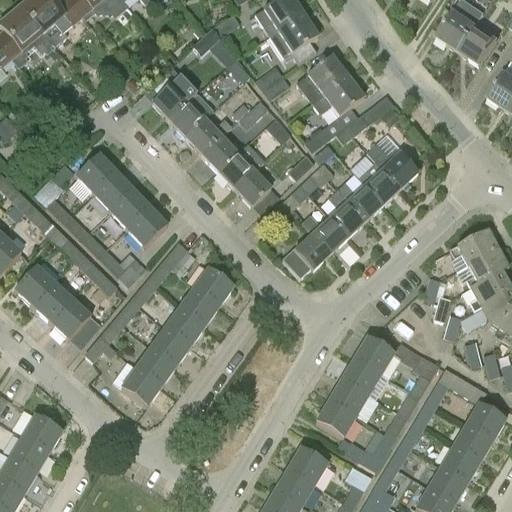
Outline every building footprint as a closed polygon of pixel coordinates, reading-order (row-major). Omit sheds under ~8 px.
[(55,11),(46,0),(34,0),(21,12),(52,50),(54,52),(66,41),(63,38),(82,23),(65,3),(55,11)] [(68,0),(65,3),(82,23),(83,24),(84,26),(94,18),(97,21),(100,19),(103,22),(106,19),(109,22),(112,20),(115,23),(127,12),(122,6),(116,0),(68,0)] [(116,0),(122,6),(129,0),(135,0),(144,10),(156,0),(116,0)] [(290,0),(286,0),(254,21),(268,42),(304,20),(290,0)] [(0,29),(0,32),(4,37),(0,40),(0,51),(12,65),(11,65),(18,74),(27,66),(24,63),(27,61),(25,58),(28,55),(25,52),(31,48),(37,56),(35,59),(37,62),(43,57),(46,60),(52,55),(50,52),(52,50),(21,12),(0,29)] [(458,57),(475,31),(454,18),(437,43),(458,57)] [(239,30),(232,19),(210,34),(210,35),(192,52),(201,61),(219,43),(218,43),(239,30)] [(283,65),(292,59),(318,42),(304,20),(268,42),(283,65)] [(84,26),(83,24),(81,26),(88,33),(89,32),(84,26)] [(475,31),(458,57),(481,72),(498,47),(475,31)] [(178,55),(197,45),(193,36),(173,46),(178,55)] [(0,74),(11,65),(12,65),(0,51),(0,74)] [(331,61),(295,89),(311,110),(347,82),(331,61)] [(225,72),(241,90),(250,83),(234,64),(225,72)] [(487,103),(509,118),(511,114),(511,66),(487,103)] [(275,71),(253,86),(261,97),(282,82),(275,71)] [(194,101),(187,94),(181,100),(171,89),(169,90),(161,81),(147,95),(155,103),(151,108),(169,126),(195,101),(194,101)] [(268,106),(289,91),(282,82),(261,97),(268,106)] [(319,121),(331,112),(338,122),(363,103),(347,82),(311,110),(319,121)] [(128,90),(136,97),(141,92),(133,85),(128,90)] [(196,99),(194,101),(195,101),(169,126),(185,143),(205,125),(195,115),(204,107),(196,99)] [(236,125),(245,135),(267,114),(259,106),(249,115),(248,114),(236,125)] [(236,125),(248,114),(242,107),(230,119),(236,125)] [(391,114),(384,120),(385,121),(391,129),(398,122),(391,114)] [(352,142),(371,127),(364,117),(344,132),(352,142)] [(17,136),(5,121),(0,125),(0,137),(6,145),(17,136)] [(265,133),(281,149),(289,141),(275,124),(265,133)] [(221,142),(230,132),(223,125),(213,134),(205,125),(185,143),(201,160),(221,142)] [(342,149),(352,142),(344,132),(334,139),(342,149)] [(311,158),(330,143),(322,133),(303,148),(311,158)] [(217,177),(237,159),(221,142),(201,160),(217,177)] [(365,158),(381,175),(400,195),(418,179),(399,158),(391,166),(375,149),(365,158)] [(318,167),(331,157),(326,150),(313,160),(318,167)] [(262,167),(254,159),(245,167),(237,159),(217,177),(234,195),(254,176),(253,176),(262,167)] [(295,186),(313,169),(307,162),(305,159),(300,164),(286,177),(295,186)] [(92,200),(115,178),(98,160),(74,182),(92,200)] [(315,174),(326,186),(333,179),(322,168),(315,174)] [(326,186),(315,174),(309,180),(320,192),(326,186)] [(363,191),(382,211),(400,195),(381,175),(363,191)] [(254,176),(234,195),(251,213),(271,194),(254,176)] [(0,196),(6,202),(15,193),(0,178),(0,196)] [(108,218),(132,196),(115,178),(92,200),(108,218)] [(354,200),(344,188),(336,196),(365,227),(382,211),(363,191),(354,200)] [(23,219),(32,209),(18,195),(9,205),(13,208),(4,217),(12,225),(6,230),(9,233),(23,219)] [(125,235),(148,213),(132,196),(108,218),(125,235)] [(327,204),(337,215),(328,223),(347,243),(365,227),(336,196),(327,204)] [(299,208),(290,199),(281,207),(290,216),(299,208)] [(62,229),(71,220),(53,203),(44,212),(62,229)] [(290,216),(281,207),(263,224),(272,233),(290,216)] [(49,227),(32,209),(23,219),(49,244),(58,235),(49,227)] [(148,213),(125,235),(142,254),(165,231),(148,213)] [(71,220),(62,229),(76,243),(85,234),(71,220)] [(301,228),(310,239),(311,239),(330,259),(347,243),(328,223),(319,232),(309,221),(301,228)] [(82,259),(67,244),(58,235),(49,244),(58,253),(74,268),(82,259)] [(450,256),(460,274),(460,275),(498,254),(488,235),(450,256)] [(88,237),(79,246),(93,260),(102,251),(88,237)] [(281,264),(299,284),(310,274),(311,275),(330,259),(311,239),(310,239),(293,255),(292,254),(281,264)] [(2,242),(0,244),(0,280),(20,259),(2,242)] [(178,247),(165,262),(175,270),(188,256),(178,247)] [(117,283),(126,274),(105,254),(96,262),(117,283)] [(460,274),(455,277),(461,288),(467,286),(471,293),(471,294),(502,277),(509,273),(498,254),(460,275),(460,274)] [(215,265),(209,260),(204,264),(211,270),(215,265)] [(91,285),(100,276),(84,261),(76,270),(91,285)] [(127,293),(145,275),(135,265),(126,274),(117,283),(127,293)] [(170,276),(161,268),(150,280),(159,289),(170,276)] [(32,313),(54,290),(35,273),(14,296),(32,313)] [(192,294),(218,312),(232,292),(207,274),(192,294)] [(466,310),(469,308),(474,316),(481,312),(482,312),(511,295),(502,277),(471,294),(471,293),(460,299),(466,310)] [(110,302),(116,293),(102,279),(93,287),(106,300),(110,302)] [(433,309),(440,286),(429,282),(423,306),(433,309)] [(155,294),(145,286),(134,299),(144,307),(146,305),(149,307),(158,296),(155,294)] [(54,290),(32,313),(50,329),(71,306),(54,290)] [(218,312),(192,294),(178,314),(203,332),(218,312)] [(501,345),(511,326),(511,295),(482,312),(481,312),(490,329),(498,333),(494,341),(501,345)] [(443,328),(450,305),(440,302),(433,325),(443,328)] [(139,313),(130,305),(119,318),(128,325),(139,313)] [(71,306),(50,329),(68,346),(90,323),(71,306)] [(203,332),(178,314),(164,333),(189,352),(203,332)] [(453,346),(460,324),(449,321),(443,343),(453,346)] [(123,331),(114,323),(103,336),(113,344),(123,331)] [(511,326),(501,345),(509,349),(511,343),(511,326)] [(189,352),(164,333),(149,353),(175,371),(189,352)] [(108,350),(98,342),(83,360),(93,369),(102,357),(110,365),(117,356),(108,349),(108,350)] [(366,342),(353,363),(381,380),(394,358),(366,342)] [(470,372),(481,370),(475,347),(464,350),(470,372)] [(175,371),(149,353),(135,373),(161,391),(175,371)] [(488,384),(499,381),(493,359),(483,361),(488,384)] [(430,386),(438,372),(420,361),(412,374),(412,375),(419,379),(429,386),(430,386)] [(341,384),(369,401),(381,380),(353,363),(341,384)] [(126,367),(112,387),(146,412),(161,391),(135,373),(126,367)] [(507,396),(511,394),(511,370),(501,372),(507,396)] [(444,374),(439,383),(437,386),(447,393),(476,410),(477,409),(478,410),(485,398),(444,374)] [(409,396),(419,403),(429,386),(419,379),(409,396)] [(328,405),(356,422),(369,401),(341,384),(328,405)] [(435,389),(427,402),(438,408),(447,393),(437,386),(435,389)] [(0,419),(9,406),(0,400),(0,419)] [(406,401),(396,417),(407,423),(416,408),(406,401)] [(356,422),(328,405),(315,427),(343,443),(356,422)] [(424,407),(415,423),(425,429),(435,413),(424,407)] [(476,410),(464,431),(491,447),(504,425),(478,410),(477,409),(476,410)] [(22,442),(49,458),(62,437),(34,420),(22,442)] [(393,422),(384,438),(394,444),(404,429),(393,422)] [(412,428),(402,444),(413,450),(422,434),(412,428)] [(491,447),(464,431),(451,452),(479,468),(491,447)] [(2,452),(10,458),(20,444),(12,438),(2,452)] [(394,444),(384,438),(371,460),(363,455),(356,466),(374,477),(394,444)] [(49,458),(22,442),(9,463),(37,479),(49,458)] [(399,449),(390,465),(400,471),(410,455),(399,449)] [(479,468),(451,452),(439,473),(466,489),(479,468)] [(287,474),(314,491),(327,470),(299,453),(287,474)] [(1,458),(0,459),(0,475),(8,462),(1,458)] [(37,479),(9,463),(0,478),(0,485),(24,500),(37,479)] [(397,476),(387,470),(368,501),(385,511),(388,511),(394,502),(385,496),(397,476)] [(342,507),(349,511),(353,511),(371,484),(351,471),(343,485),(352,490),(342,507)] [(466,489),(439,473),(426,494),(454,510),(466,489)] [(274,495),(302,511),(314,491),(287,474),(274,495)] [(0,485),(0,511),(17,511),(24,500),(0,485)] [(452,511),(454,510),(426,494),(415,511),(452,511)] [(263,511),(301,511),(302,511),(274,495),(263,511)] [(361,511),(385,511),(368,501),(361,511)]
